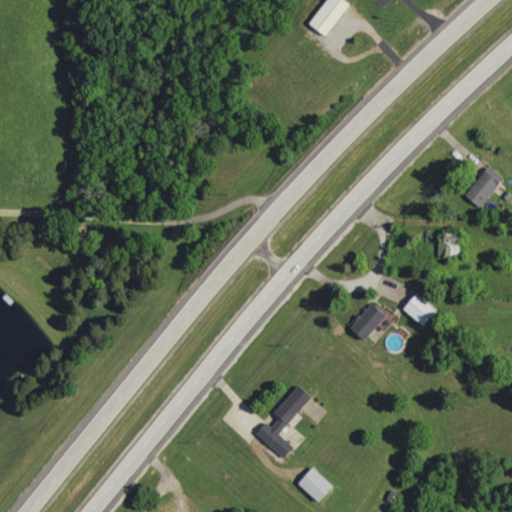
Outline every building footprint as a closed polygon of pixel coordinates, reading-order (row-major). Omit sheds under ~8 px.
[(354,5),(348,0),(329,0),(311,23),(327,36),(354,5)] [(483,207),(507,178),(493,166),(468,194),(483,207)] [(463,239),(441,238),(441,257),(462,258),(463,239)] [(440,311),(421,293),(406,309),(426,327),(440,311)] [(370,340),(389,313),(374,302),(354,329),(370,340)] [(278,412),(283,417),(275,426),(270,422),(260,433),(288,458),(297,446),(283,434),(316,396),(302,384),(278,412)] [(338,486),(316,467),(302,483),(323,502),(338,486)]
